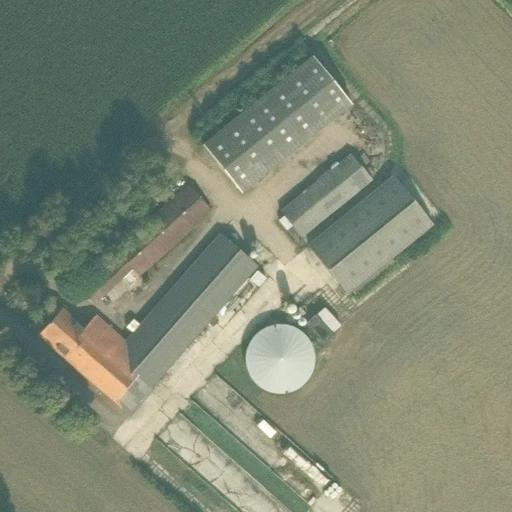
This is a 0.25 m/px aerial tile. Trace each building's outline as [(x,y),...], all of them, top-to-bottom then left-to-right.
[(241,195),(352,106),(311,56),(201,146),(241,195)] [(300,238),(371,181),(349,155),(279,212),(300,238)] [(347,295),(432,226),(391,176),(306,246),(347,295)] [(76,286),(93,306),(133,270),(139,277),(211,211),(187,185),(76,286)] [(307,244),(333,221),(329,216),(303,239),(307,244)] [(51,321),(38,336),(129,417),(142,402),(154,390),(151,388),(256,266),(253,262),(219,234),(174,289),(128,344),(96,318),(85,331),(61,311),(51,321)] [(329,306),(308,320),(321,340),(343,327),(329,306)] [(314,367),(314,360),(314,354),(312,347),(309,341),(304,335),(298,331),(295,329),(288,326),(281,325),(273,326),(266,328),(260,331),(255,335),(250,340),(247,346),(245,352),(244,360),(245,366),(246,372),(249,378),(254,384),(260,389),(267,393),(272,395),(279,395),(286,395),(291,393),(297,390),(304,385),(309,379),(312,373),(314,367)] [(421,438),(406,425),(374,461),(389,474),(421,438)] [(228,483),(239,465),(202,441),(190,460),(228,483)]
